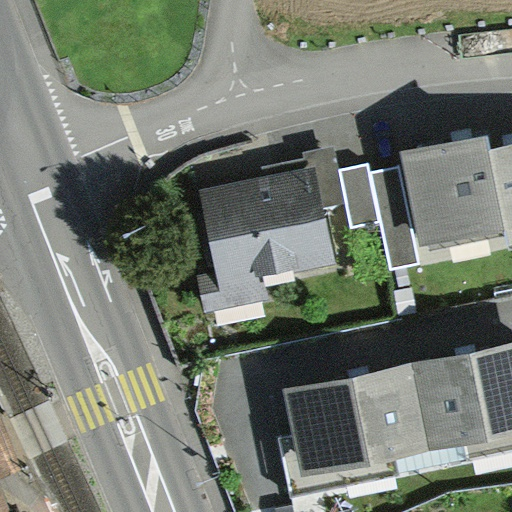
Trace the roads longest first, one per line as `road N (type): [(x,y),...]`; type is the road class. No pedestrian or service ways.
road 1 (secondary): [(169,511),(37,175)]
road 2 (residential): [(238,94),(511,55)]
road 3 (residential): [(238,94),(37,175)]
